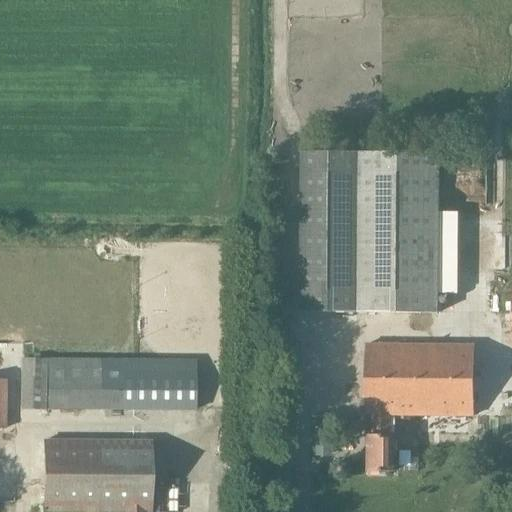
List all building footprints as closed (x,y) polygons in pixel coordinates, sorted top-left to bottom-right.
[(437,152),(357,151),(301,151),(300,312),(356,312),(437,312),(437,152)] [(481,214),(468,214),(468,228),(452,228),(452,245),(465,246),(464,283),(479,284),(481,214)] [(365,435),(366,435),(366,471),(392,471),(393,434),(389,434),(389,415),(471,415),(472,344),(365,343),(365,414),(365,435)] [(45,410),(45,359),(20,358),(20,409),(45,410)] [(195,410),(195,358),(47,358),(47,409),(195,410)] [(0,425),(11,425),(12,377),(0,376),(0,425)] [(150,511),(150,487),(150,441),(43,440),(43,511),(126,511),(125,511),(143,511),(144,511),(150,511)] [(161,469),(160,479),(179,481),(180,471),(161,469)]
